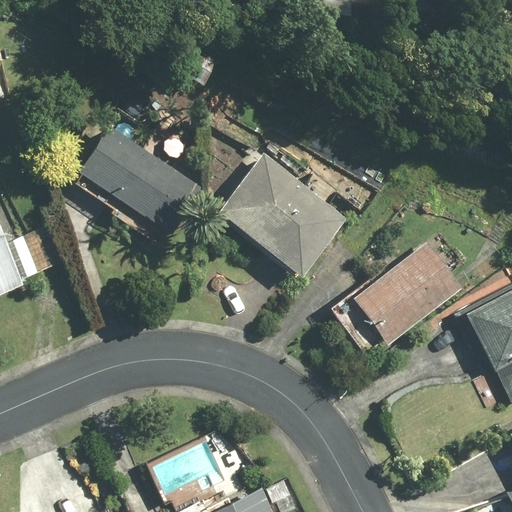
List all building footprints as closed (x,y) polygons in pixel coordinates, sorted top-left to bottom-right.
[(0,43),(0,98),(13,95),(0,43)] [(107,122),(70,181),(112,208),(108,213),(162,248),(203,184),(107,122)] [(13,143),(0,148),(0,296),(68,267),(13,143)] [(299,276),(345,218),(330,206),(261,151),(214,209),(299,276)] [(396,257),(329,311),(368,359),(461,285),(424,240),(399,261),(396,257)] [(511,287),(462,308),(487,368),(472,374),(484,404),(506,395),(509,403),(511,402),(511,287)] [(511,443),(511,488),(494,499),(500,511),(511,511),(511,431),(507,434),(511,443)] [(271,511),(260,488),(208,511),(271,511)]
